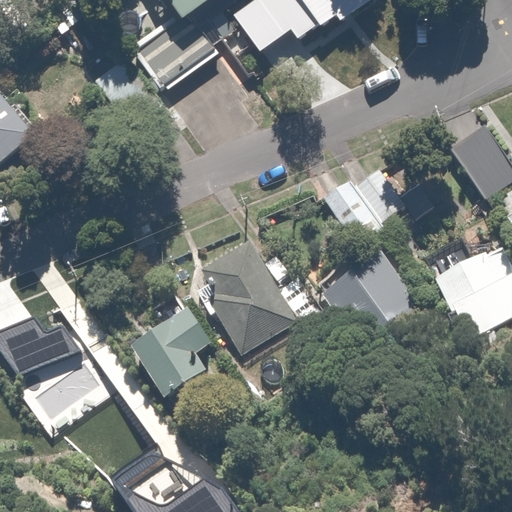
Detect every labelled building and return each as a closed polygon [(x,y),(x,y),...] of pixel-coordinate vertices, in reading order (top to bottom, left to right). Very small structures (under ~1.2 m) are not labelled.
[(161,0),(180,26),(215,0),(161,0)] [(247,0),(228,15),(258,59),(290,35),(298,46),(334,21),(338,29),(377,0),(247,0)] [(0,4),(0,48),(21,32),(0,4)] [(171,21),(128,51),(160,97),(216,55),(191,22),(179,30),(171,21)] [(125,60),(91,86),(127,137),(165,109),(125,60)] [(0,90),(0,177),(42,143),(0,90)] [(104,161),(72,126),(32,162),(64,198),(104,161)] [(511,169),(482,128),(450,153),(485,201),(511,181),(511,169)] [(356,188),(384,225),(407,209),(378,174),(356,188)] [(348,184),(322,200),(357,251),(385,235),(348,184)] [(511,219),(500,228),(511,242),(511,219)] [(248,245),(200,273),(214,295),(207,301),(240,357),(297,323),(248,245)] [(461,245),(421,264),(467,342),(511,318),(511,269),(499,250),(470,263),(461,245)] [(370,250),(313,289),(372,369),(434,326),(370,250)] [(68,277),(0,308),(0,362),(82,474),(113,511),(248,511),(168,427),(68,277)] [(181,316),(127,350),(162,403),(202,375),(192,361),(206,352),(181,316)] [(2,386),(0,386),(0,459),(8,470),(1,480),(23,508),(44,490),(64,511),(103,511),(101,508),(2,386)]
